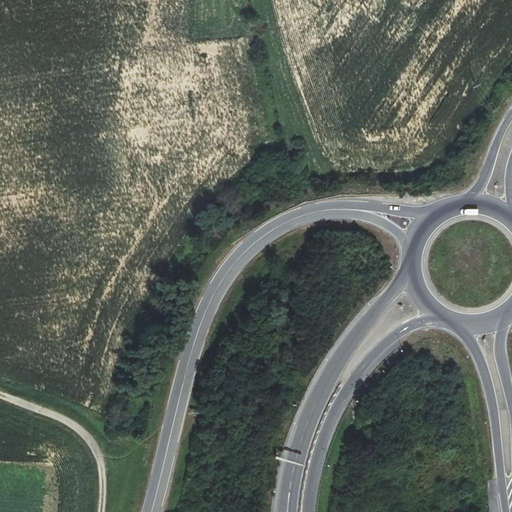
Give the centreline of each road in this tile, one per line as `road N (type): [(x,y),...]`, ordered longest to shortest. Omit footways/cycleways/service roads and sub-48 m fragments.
road 1 (tertiary): [(151,511),(195,338),(225,274),(255,242),(296,217),(363,210)]
road 2 (motorway): [(306,511),(324,432),(354,377),(390,339),(437,316)]
road 3 (motorway): [(410,271),(331,371),(290,482)]
road 4 (primary): [(462,325),(485,375),(508,511)]
road 5 (track): [(0,393),(54,414),(91,440),(103,479),(100,511)]
